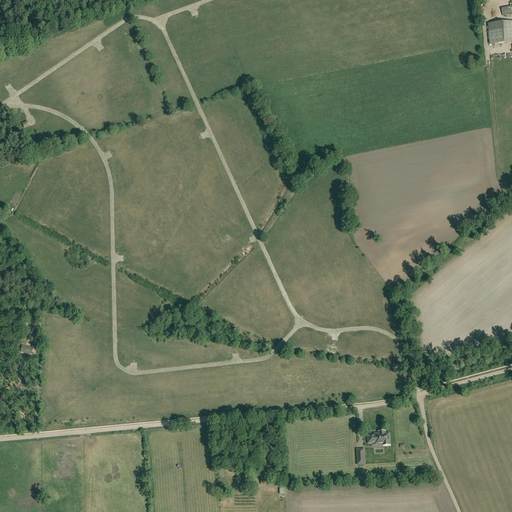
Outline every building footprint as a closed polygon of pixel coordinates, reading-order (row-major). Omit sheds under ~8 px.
[(511,1),(511,2),(511,6),(501,8),(502,16),(511,14),(511,1)] [(490,45),(511,42),(511,21),(488,24),(490,45)] [(31,354),(33,348),(22,346),(21,352),(31,354)] [(368,436),(368,443),(376,443),(376,442),(383,442),(383,446),(389,445),(389,444),(390,444),(389,433),(385,434),(385,433),(379,433),(379,434),(374,434),(375,436),(368,436)] [(261,482),(272,482),(271,473),(261,473),(261,482)]
